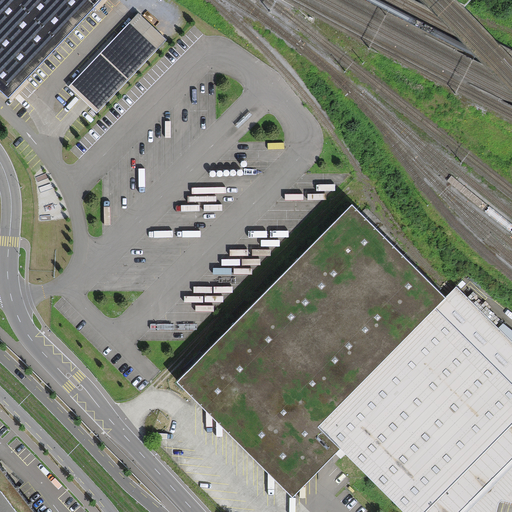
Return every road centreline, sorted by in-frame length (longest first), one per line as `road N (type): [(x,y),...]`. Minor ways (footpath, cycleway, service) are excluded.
road 1 (unclassified): [(195,511),(36,347),(13,307),(7,276)]
road 2 (track): [(152,397),(353,185)]
road 3 (primary): [(159,511),(0,353)]
road 4 (primary): [(0,391),(112,511)]
